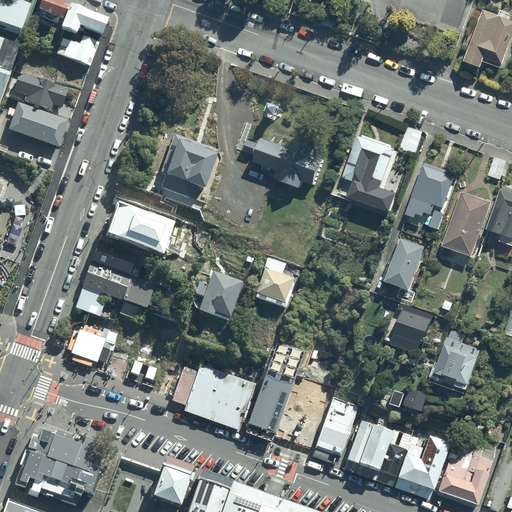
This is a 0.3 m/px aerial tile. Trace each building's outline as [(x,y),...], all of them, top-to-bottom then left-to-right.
[(0,0),(0,108),(26,36),(21,34),(32,3),(21,0),(0,0)] [(57,0),(42,0),(40,7),(42,8),(39,15),(59,22),(60,20),(63,21),(68,7),(57,3),(57,0)] [(109,22),(71,7),(61,33),(76,38),(80,30),(102,39),(109,22)] [(511,41),(511,20),(483,10),(463,62),(482,69),(484,64),(501,70),(511,41)] [(90,67),(100,42),(83,35),(80,44),(73,41),(72,43),(63,39),(58,53),(65,56),(64,59),(75,63),(75,61),(90,67)] [(20,77),(15,91),(27,95),(25,100),(53,109),(54,104),(63,106),(69,89),(56,85),(57,84),(24,73),(22,78),(20,77)] [(67,120),(24,107),(15,135),(58,149),(67,120)] [(415,154),(423,131),(408,125),(399,149),(415,154)] [(219,150),(174,133),(160,172),(204,188),(213,165),(217,167),(219,163),(214,161),(219,150)] [(393,144),(364,134),(363,137),(358,135),(348,165),(345,163),(339,180),(383,196),(399,151),(394,149),(395,147),(392,146),(393,144)] [(315,185),(324,157),(313,153),(315,145),(294,138),(291,146),(263,136),(260,143),(248,139),(246,145),(244,151),(257,155),(255,161),(278,169),(275,178),(301,187),(303,181),(315,185)] [(501,180),(507,160),(495,156),(489,175),(501,180)] [(425,164),(424,164),(407,213),(409,214),(406,221),(419,226),(421,222),(440,229),(445,212),(443,211),(456,175),(455,175),(456,172),(426,161),(425,164)] [(503,189),(502,188),(492,218),(506,223),(500,239),(511,243),(511,187),(504,185),(503,189)] [(492,201),(462,191),(443,245),(473,255),(492,201)] [(162,254),(174,221),(117,201),(105,235),(162,254)] [(487,257),(497,234),(490,231),(482,248),(484,249),(482,255),(487,257)] [(411,289),(426,246),(402,237),(387,280),(401,285),(397,297),(412,302),(416,290),(411,289)] [(264,268),(265,269),(256,292),(257,292),(255,296),(285,308),(295,284),(292,283),(294,278),(282,273),(286,264),(268,257),(264,268)] [(98,260),(93,275),(136,291),(142,276),(98,260)] [(195,292),(204,295),(198,309),(213,315),(214,314),(227,319),(228,316),(230,317),(244,282),(230,276),(230,274),(215,269),(215,271),(213,270),(208,284),(199,280),(195,292)] [(136,291),(93,275),(85,297),(106,305),(140,318),(148,295),(136,291)] [(168,282),(163,294),(178,299),(182,287),(168,282)] [(106,305),(85,297),(80,309),(79,312),(83,313),(101,320),(103,316),(106,305)] [(435,313),(401,301),(398,309),(402,310),(392,338),(419,347),(421,342),(424,343),(435,313)] [(140,318),(106,305),(101,320),(106,322),(110,323),(135,332),(140,318)] [(64,357),(65,358),(64,361),(77,365),(83,348),(85,344),(89,332),(78,327),(74,326),(63,357),(64,357)] [(470,384),(482,348),(464,342),(466,335),(452,330),(450,337),(448,337),(446,344),(445,344),(438,362),(436,362),(430,381),(465,393),(466,389),(467,390),(469,384),(470,384)] [(103,336),(93,333),(89,343),(99,347),(102,341),(103,336)] [(139,369),(128,365),(121,384),(132,387),(139,369)] [(242,366),(240,374),(255,379),(257,371),(242,366)] [(176,371),(168,368),(162,385),(160,385),(160,386),(170,390),(176,371)] [(162,373),(152,369),(145,388),(155,391),(162,373)] [(231,376),(212,370),(199,409),(217,416),(231,376)] [(301,378),(281,370),(259,432),(279,439),(301,378)] [(255,382),(231,376),(217,416),(237,424),(255,382)] [(273,376),(255,382),(237,424),(255,429),(273,376)] [(205,387),(191,382),(184,403),(198,408),(205,387)] [(420,411),(426,395),(409,389),(407,395),(394,390),(389,405),(401,409),(402,405),(420,411)] [(375,409),(348,400),(329,456),(333,457),(356,465),(375,409)] [(313,404),(311,411),(317,413),(320,407),(313,404)] [(310,412),(308,418),(314,420),(316,414),(310,412)] [(307,421),(304,427),(311,429),(313,423),(307,421)] [(410,437),(377,426),(362,468),(395,479),(410,437)] [(76,442),(38,429),(36,436),(32,435),(14,483),(29,488),(27,494),(37,498),(39,492),(48,495),(76,505),(82,491),(94,495),(104,469),(112,447),(78,435),(76,442)] [(421,432),(416,430),(396,480),(410,486),(424,450),(423,449),(425,441),(419,438),(421,432)] [(410,486),(434,492),(450,444),(429,437),(424,450),(410,486)] [(474,452),(452,447),(437,496),(477,510),(488,476),(494,458),(496,446),(478,441),(474,452)] [(192,480),(178,475),(164,470),(160,482),(153,501),(181,511),(187,492),(192,480)] [(224,511),(232,491),(200,481),(191,511),(190,511),(224,511)] [(289,511),(232,491),(224,511),(289,511)] [(35,511),(9,502),(5,511),(35,511)]
